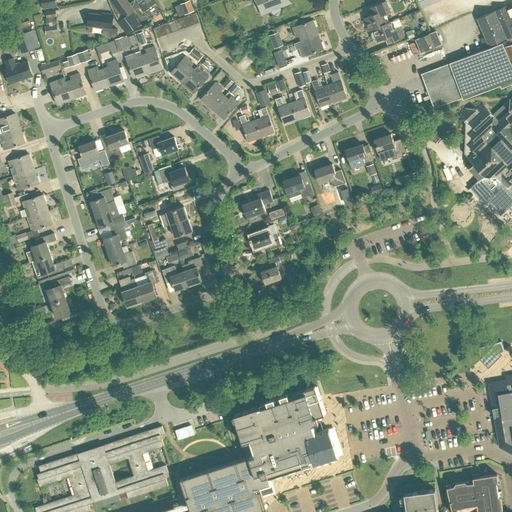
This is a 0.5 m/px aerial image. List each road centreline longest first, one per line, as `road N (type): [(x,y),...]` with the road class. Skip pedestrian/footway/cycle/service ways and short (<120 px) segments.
road 1 (primary): [(46,418),(278,342)]
road 2 (residential): [(116,322),(213,295),(223,285),(228,270),(216,199),(241,170)]
road 3 (residential): [(241,170),(187,115),(152,98),(51,127)]
road 4 (residential): [(116,322),(98,303),(51,127)]
road 5 (residential): [(382,100),(241,170)]
